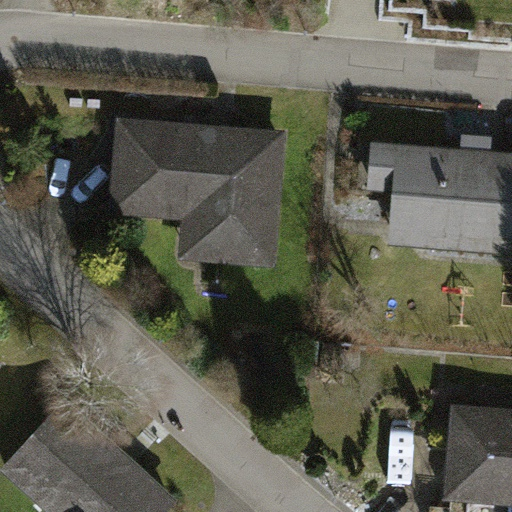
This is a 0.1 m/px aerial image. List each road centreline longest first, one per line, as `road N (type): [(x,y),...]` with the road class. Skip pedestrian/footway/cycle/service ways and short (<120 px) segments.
road 1 (residential): [(0,42),(60,40),(511,80)]
road 2 (residential): [(306,511),(0,237)]
